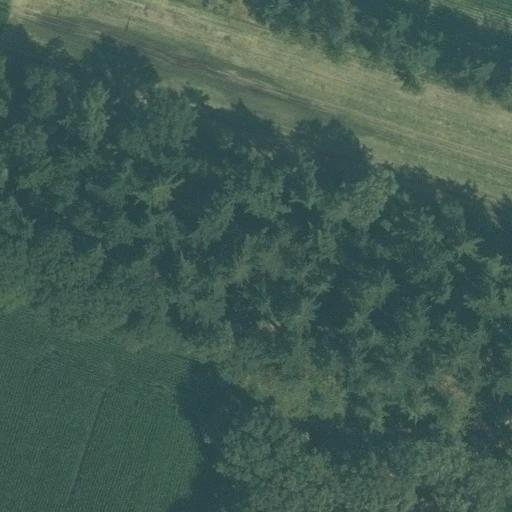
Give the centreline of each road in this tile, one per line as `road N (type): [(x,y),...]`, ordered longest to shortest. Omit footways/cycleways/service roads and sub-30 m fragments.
road 1 (track): [(0,266),(224,334),(245,347),(269,412),(295,423)]
road 2 (track): [(295,423),(317,430),(483,429),(511,415)]
